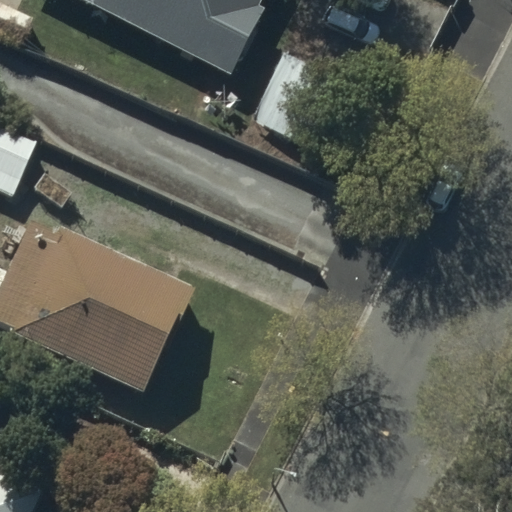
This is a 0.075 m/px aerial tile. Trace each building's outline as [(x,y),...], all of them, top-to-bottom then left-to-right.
[(241,0),(53,0),(233,91),(265,29),(234,14),(241,0)] [(330,91),(285,68),(254,126),(299,150),(330,91)] [(38,156),(0,138),(0,200),(15,207),(38,156)] [(189,312),(30,235),(0,296),(0,335),(145,405),(189,312)] [(49,511),(52,507),(0,483),(0,511),(49,511)]
